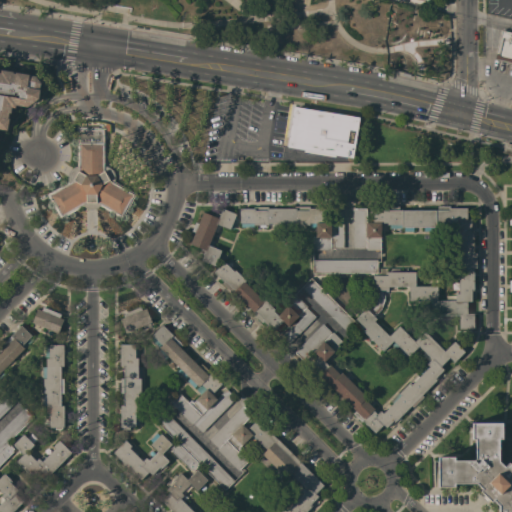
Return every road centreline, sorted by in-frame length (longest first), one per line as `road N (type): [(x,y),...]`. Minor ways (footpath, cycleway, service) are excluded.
road 1 (residential): [(491,199),(473,184),(175,186)]
road 2 (residential): [(130,259),(348,475)]
road 3 (residential): [(368,458),(154,245)]
road 4 (residential): [(90,269),(90,465),(40,511)]
road 5 (residential): [(5,191),(31,240),(68,265),(94,269),(154,245),(175,186)]
road 6 (secondary): [(185,61),(344,89)]
road 7 (residential): [(511,355),(494,355),(392,456)]
road 8 (residential): [(491,199),(494,355)]
road 9 (residential): [(37,134),(56,110),(90,108),(129,124),(159,163)]
road 10 (residential): [(386,497),(393,477),(385,463),(368,458),(351,468),(355,498),(386,497)]
road 11 (residential): [(175,186),(175,158),(162,132),(137,107),(99,95)]
